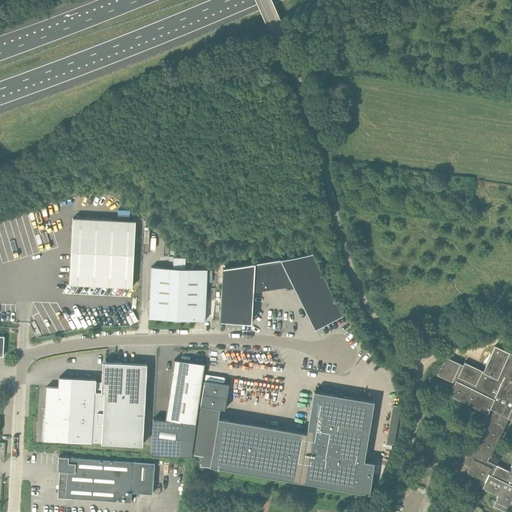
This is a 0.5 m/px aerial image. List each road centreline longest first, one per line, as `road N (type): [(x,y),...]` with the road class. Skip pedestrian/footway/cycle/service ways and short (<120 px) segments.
road 1 (residential): [(14,511),(20,366),(32,353),(172,338),(252,338),(340,352)]
road 2 (unclassified): [(410,358),(355,282),(313,121),(263,0)]
road 3 (motorway): [(0,89),(229,0)]
road 4 (residential): [(380,511),(417,411),(410,358)]
road 5 (motorway): [(140,0),(0,53)]
